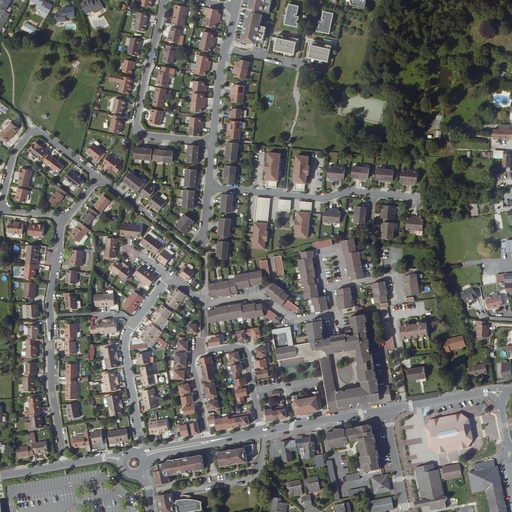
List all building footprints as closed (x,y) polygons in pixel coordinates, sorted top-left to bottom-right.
[(5,11),(9,4),(0,0),(0,9),(0,12),(8,17),(10,14),(5,11)] [(49,15),(53,7),(45,2),(45,0),(31,0),(31,1),(38,5),(37,8),(42,11),(49,15)] [(103,8),(99,0),(98,0),(93,2),(92,1),(91,0),(89,0),(81,5),(85,14),(93,10),(95,13),(103,8)] [(150,5),(151,1),(150,0),(139,0),(138,7),(148,9),(149,5),(150,5)] [(268,13),(270,0),(249,0),(247,9),(250,9),(249,13),(247,12),(245,20),(243,31),(245,31),(244,34),(242,34),(241,33),(239,41),(255,45),(256,41),(262,42),(265,27),(259,26),(257,25),(258,22),(260,23),(261,15),(256,14),(257,11),(262,12),(268,13)] [(295,24),(296,21),(297,17),(295,17),(291,16),(291,14),(295,15),(297,7),(287,5),(283,25),(296,28),(297,24),(295,24)] [(182,27),(186,8),(174,6),(170,25),(182,27)] [(61,13),(55,14),(56,23),(66,22),(65,18),(74,17),(73,8),(61,9),(61,13)] [(217,15),(218,11),(207,9),(205,18),(218,21),(219,17),(216,17),(217,15)] [(327,35),(332,14),(321,12),(320,20),(324,21),(323,23),(319,22),(317,22),(317,25),(317,28),(315,28),(314,32),(327,35)] [(145,25),(146,19),(145,19),(146,15),(136,13),(133,30),(143,33),(144,28),(145,25)] [(217,24),(218,21),(205,18),(203,26),(214,29),(215,26),(214,26),(215,24),(217,24)] [(37,29),(26,23),(22,30),(34,36),(37,29)] [(169,33),(167,42),(177,44),(179,31),(169,28),(168,32),(169,33)] [(211,40),(212,38),(212,35),(202,33),(200,41),(213,44),(213,41),(211,40)] [(292,55),(295,42),(292,41),(291,43),(288,43),(288,41),(281,39),(281,38),(281,36),(276,35),(273,51),(292,55)] [(129,39),(126,55),(137,57),(139,45),(140,45),(140,41),(129,39)] [(209,49),(210,47),(212,48),(213,44),(200,41),(198,50),(208,52),(209,49)] [(326,62),(329,46),(324,45),(324,46),(323,48),(315,47),(315,48),(312,48),(312,46),(309,46),(307,58),(326,62)] [(171,65),(175,48),(165,46),(164,50),(163,49),(162,54),(163,55),(161,63),(171,65)] [(208,64),(206,64),(206,62),(207,59),(197,57),(195,65),(208,68),(208,64)] [(133,67),(134,63),(123,61),(120,73),(130,75),(130,70),(131,67),(133,67)] [(242,71),(242,62),(237,61),(236,64),(236,66),(233,65),(233,69),(242,71)] [(204,73),(204,71),(207,71),(208,68),(195,65),(193,74),(203,76),(204,73)] [(165,87),(169,69),(161,67),(159,73),(157,72),(155,85),(165,87)] [(240,79),(242,71),(233,69),(232,72),(234,73),(234,75),(233,78),(240,79)] [(128,88),(130,80),(121,78),(117,93),(127,95),(128,92),(128,88)] [(204,92),(204,89),(202,89),(202,87),(202,83),(192,82),(191,91),(204,92)] [(239,95),(240,86),(232,86),(232,89),(231,91),(229,91),(229,94),(239,95)] [(161,108),(165,90),(153,88),(153,92),(150,105),(161,108)] [(201,100),(201,98),(201,95),(190,94),(189,103),(203,104),(203,101),(201,100)] [(238,104),(239,95),(229,94),(228,98),(231,98),(230,100),(230,103),(238,104)] [(121,110),(122,105),(123,106),(124,102),(113,100),(110,113),(120,115),(121,110)] [(199,113),(200,109),(200,108),(202,108),(203,104),(189,103),(188,112),(199,113)] [(158,126),(161,112),(150,109),(149,114),(150,115),(149,119),(148,119),(147,124),(158,126)] [(236,119),(237,111),(229,110),(229,113),(229,115),(226,115),(226,118),(236,119)] [(120,127),(121,122),(120,122),(120,118),(110,116),(107,132),(117,134),(118,130),(119,127),(120,127)] [(198,124),(198,122),(199,119),(188,118),(187,127),(200,128),(201,124),(198,124)] [(234,131),(235,122),(228,121),(228,125),(228,127),(225,127),(225,130),(234,131)] [(11,139),(18,130),(19,129),(11,122),(3,133),(2,132),(0,135),(7,142),(10,139),(11,139)] [(200,131),(200,128),(187,127),(186,136),(197,137),(197,133),(197,131),(200,131)] [(233,140),(234,131),(225,130),(224,134),(227,134),(227,136),(226,140),(233,140)] [(509,140),(510,131),(490,130),(489,139),(509,140)] [(29,152),(41,161),(47,153),(42,149),(43,148),(36,143),(29,152)] [(232,153),(233,144),(225,143),(225,147),(225,149),(223,149),(223,152),(232,153)] [(86,152),(96,160),(102,152),(92,144),(86,152)] [(197,152),(197,150),(197,147),(186,146),(185,155),(198,156),(198,152),(197,152)] [(140,160),(141,148),(138,147),(138,149),(136,148),(132,148),(131,159),(140,160)] [(149,161),(150,150),(147,150),(145,149),(145,148),(141,148),(140,160),(149,161)] [(162,162),(163,150),(160,149),(160,151),(157,151),(155,150),(154,161),(154,162),(156,163),(158,162),(162,162)] [(170,163),(171,152),(169,152),(166,152),(167,150),(163,150),(162,162),(165,162),(166,164),(169,164),(169,163),(170,163)] [(231,161),(232,153),(223,152),(223,156),(224,156),(224,158),(224,161),(225,161),(231,161)] [(507,169),(508,153),(491,152),(491,161),(499,161),(500,169),(507,169)] [(107,154),(101,163),(106,166),(105,167),(110,172),(118,162),(107,154)] [(276,182),(279,155),(267,154),(266,163),(264,162),(263,172),(265,172),(264,181),(265,181),(264,189),(275,190),(275,182),(276,182)] [(197,159),(198,156),(185,155),(185,163),(195,164),(196,161),(196,159),(197,159)] [(59,174),(65,167),(54,158),(53,159),(49,156),(44,162),(59,174)] [(307,176),(308,166),(307,166),(307,158),(295,156),(292,184),(294,184),(293,191),(303,192),(303,185),(305,185),(306,176),(307,176)] [(229,176),(230,167),(224,166),(223,166),(223,169),(222,172),(221,172),(221,175),(229,176)] [(334,182),(335,168),(327,167),(326,179),(328,180),(330,180),(330,182),(334,182)] [(342,181),(343,169),(335,168),(334,182),(337,182),(337,181),(340,181),(342,181)] [(358,181),(359,169),(351,168),(350,179),(352,179),(354,179),(354,181),(358,181)] [(28,187),(32,171),(21,169),(19,173),(20,174),(19,181),(20,181),(19,185),(28,187)] [(195,180),(196,176),(194,176),(194,174),(195,171),(184,169),(183,178),(195,180)] [(367,181),(368,170),(359,169),(358,181),(362,182),(362,180),(364,180),(367,181)] [(383,184),(384,171),(376,170),(375,181),(377,181),(380,182),(379,183),(383,184)] [(77,189),(84,181),(80,179),(79,177),(71,171),(65,179),(77,189)] [(391,183),(392,172),(384,171),(383,184),(387,184),(387,182),(389,182),(391,183)] [(407,186),(409,172),(400,171),(399,184),(401,184),(404,184),(403,186),(407,186)] [(415,185),(416,173),(409,172),(407,186),(411,186),(411,185),(413,185),(415,185)] [(128,188),(135,178),(128,173),(122,181),(124,183),(126,185),(125,186),(128,188)] [(228,185),(229,176),(221,175),(220,178),(222,178),(222,181),(221,184),(228,185)] [(136,192),(142,184),(135,178),(128,188),(131,190),(132,189),(134,190),(133,190),(136,192)] [(193,185),(193,183),(195,183),(195,180),(183,178),(182,187),(193,188),(193,185)] [(60,203),(67,194),(56,185),(54,187),(58,190),(57,191),(58,192),(53,197),(49,201),(55,206),(58,202),(60,203)] [(146,199),(152,190),(145,185),(138,195),(140,197),(142,195),(144,197),(146,199)] [(25,203),(28,191),(18,188),(17,192),(18,192),(17,196),(16,200),(25,203)] [(192,195),(193,191),(182,190),(181,200),(193,201),(194,197),(192,197),(192,195)] [(157,211),(164,202),(154,194),(146,204),(149,207),(150,206),(153,208),(157,211)] [(101,213),(110,200),(103,195),(97,203),(98,204),(95,208),(101,213)] [(226,205),(227,196),(220,195),(220,199),(220,201),(218,200),(218,204),(226,205)] [(266,225),(268,200),(262,199),(254,198),(252,224),(253,224),(265,225),(266,225)] [(193,204),(193,201),(181,200),(180,208),(191,209),(191,206),(191,204),(193,204)] [(288,213),(289,202),(275,200),(274,211),(288,213)] [(309,215),(310,204),(303,203),(296,203),(295,213),(296,213),(308,215),(309,215)] [(225,214),(226,205),(218,204),(217,208),(219,208),(219,210),(218,213),(225,214)] [(394,220),(396,207),(391,206),(391,204),(388,204),(387,206),(384,205),(383,211),(383,214),(382,214),(381,218),(394,220)] [(368,216),(368,212),(366,212),(367,210),(367,207),(356,206),(356,215),(368,216)] [(88,224),(97,213),(90,207),(87,210),(86,210),(84,213),(84,214),(83,216),(81,218),(88,224)] [(332,223),(333,209),(330,209),(329,210),(327,210),(325,210),(324,222),(332,223)] [(340,224),(341,212),(339,211),(336,211),(337,209),(333,209),(332,223),(340,224)] [(306,240),(308,215),(296,213),(295,221),(293,221),(292,231),(294,231),(293,239),(306,240)] [(192,222),(181,215),(177,221),(188,229),(191,226),(190,225),(191,224),(192,222)] [(365,222),(366,219),(367,219),(368,216),(356,215),(355,223),(365,224),(365,222)] [(415,230),(416,217),(412,216),(412,218),(410,218),(407,218),(406,230),(415,230)] [(423,231),(424,219),(422,219),(419,219),(420,217),(416,217),(415,230),(423,231)] [(223,229),(224,220),(218,219),(217,223),(217,224),(216,224),(215,228),(223,229)] [(188,229),(177,221),(172,227),(183,234),(184,233),(185,231),(186,232),(188,229)] [(23,234),(24,224),(20,224),(20,223),(16,222),(16,223),(13,223),(10,223),(8,233),(23,234)] [(394,232),(394,223),(384,222),(383,224),(383,227),(381,227),(381,230),(394,232)] [(130,238),(131,225),(122,224),(120,235),(127,235),(126,237),(130,238)] [(265,243),(266,233),(264,233),(265,225),(253,224),(250,250),(262,251),(263,243),(265,243)] [(42,237),(43,225),(38,225),(38,226),(36,226),(29,225),(28,235),(42,237)] [(140,237),(141,226),(131,225),(130,238),(134,238),(134,236),(140,237)] [(71,236),(79,242),(80,241),(86,234),(76,227),(74,230),(75,231),(71,236)] [(393,240),(394,232),(381,230),(381,234),(382,234),(382,237),(382,239),(393,240)] [(155,240),(156,238),(149,232),(148,234),(147,234),(141,243),(148,248),(155,240)] [(86,234),(80,241),(83,244),(88,238),(88,236),(86,234)] [(116,248),(117,239),(107,238),(106,247),(116,248)] [(332,246),(330,239),(313,243),(315,250),(332,246)] [(156,254),(162,246),(155,240),(148,248),(156,254)] [(355,246),(354,240),(341,242),(342,246),(344,246),(344,248),(355,246)] [(220,251),(221,243),(217,242),(215,242),(215,245),(215,247),(213,247),(213,251),(220,251)] [(36,265),(38,246),(27,245),(25,264),(36,265)] [(356,253),(355,246),(344,248),(345,251),(343,251),(343,255),(345,255),(356,253)] [(115,258),(116,248),(106,247),(105,256),(115,258)] [(81,266),(83,251),(72,250),(71,258),(70,258),(69,264),(81,266)] [(164,250),(157,259),(165,265),(171,256),(164,250)] [(299,260),(303,286),(305,286),(305,293),(304,293),(305,299),(311,298),(312,305),(314,305),(315,311),(328,309),(327,305),(326,306),(325,300),(326,300),(325,296),(318,297),(318,293),(316,293),(316,288),(317,288),(316,284),(315,284),(314,280),(313,281),(313,278),(314,278),(313,275),(315,275),(313,267),(312,267),(311,261),(312,261),(312,258),(312,255),(313,255),(313,251),(301,253),(302,259),(299,260)] [(360,259),(359,252),(356,253),(345,255),(346,259),(347,258),(348,261),(360,259)] [(274,257),(277,276),(284,275),(281,256),(274,257)] [(362,265),(360,259),(348,261),(348,264),(347,264),(347,268),(349,268),(362,265)] [(209,284),(211,297),(215,297),(215,296),(218,295),(218,296),(218,298),(222,297),(222,296),(227,295),(227,296),(231,295),(231,294),(231,293),(234,292),(234,293),(238,293),(237,290),(242,289),(241,288),(247,287),(247,288),(251,287),(251,286),(255,285),(254,284),(260,283),(260,284),(264,284),(263,280),(271,279),(267,260),(260,262),(262,271),(235,276),(236,280),(235,280),(222,282),(209,284)] [(118,275),(126,264),(123,262),(122,264),(118,261),(111,269),(118,275)] [(35,276),(36,265),(25,264),(23,280),(33,281),(33,276),(35,276)] [(125,280),(132,271),(128,268),(129,267),(126,264),(118,275),(125,280)] [(194,272),(184,265),(181,268),(183,270),(180,273),(179,275),(187,280),(194,272)] [(363,272),(362,265),(349,268),(349,271),(348,271),(348,274),(350,274),(351,274),(363,272)] [(142,280),(148,271),(141,266),(134,275),(142,280)] [(75,285),(77,272),(67,271),(66,275),(67,275),(67,278),(66,277),(65,283),(75,285)] [(149,286),(156,277),(148,271),(142,280),(139,284),(144,287),(146,283),(149,286)] [(364,279),(363,272),(351,274),(352,277),(350,277),(351,281),(364,279)] [(420,294),(416,274),(403,276),(404,280),(405,280),(406,283),(405,283),(403,283),(404,287),(405,287),(406,292),(405,293),(405,297),(420,294)] [(511,274),(502,275),(506,291),(511,291),(511,292),(511,274)] [(483,277),(483,285),(495,284),(494,276),(483,277)] [(372,291),(374,304),(387,302),(387,298),(385,298),(385,296),(386,295),(387,295),(387,291),(386,291),(385,289),(385,286),(386,286),(385,282),(372,284),(373,291),(372,291)] [(33,299),(35,284),(24,283),(23,298),(33,299)] [(285,290),(274,283),(266,294),(269,296),(270,295),(272,297),(271,298),(271,299),(274,301),(275,300),(279,303),(278,304),(282,306),(282,305),(295,314),(299,308),(286,300),(289,295),(284,292),(285,290)] [(352,301),(350,288),(337,290),(337,294),(339,294),(339,297),(338,297),(337,297),(337,301),(339,301),(339,303),(339,306),(338,306),(339,310),(352,308),(351,301),(352,301)] [(472,288),(460,293),(464,302),(471,299),(472,301),(477,299),(472,288)] [(179,302),(184,295),(176,289),(173,293),(171,291),(169,294),(179,302)] [(137,305),(143,297),(135,291),(129,299),(137,305)] [(76,309),(76,293),(64,294),(64,297),(65,297),(66,303),(66,310),(76,309)] [(114,305),(114,294),(104,295),(105,305),(114,305)] [(179,302),(169,294),(166,297),(168,299),(165,303),(174,309),(179,302)] [(105,305),(104,295),(95,295),(96,306),(105,305)] [(502,305),(500,295),(490,298),(489,296),(485,297),(485,299),(483,299),(485,309),(502,305)] [(137,305),(129,299),(123,306),(132,312),(137,305)] [(211,323),(243,318),(244,320),(264,316),(263,315),(263,310),(262,304),(257,305),(258,306),(255,307),(255,306),(255,304),(251,305),(251,306),(245,307),(245,306),(241,306),(241,304),(237,305),(238,306),(232,307),(232,306),(224,307),(224,308),(219,309),(219,308),(215,309),(215,310),(215,311),(212,311),(212,310),(209,311),(211,323)] [(27,306),(28,318),(38,318),(38,305),(27,306)] [(165,319),(170,312),(162,305),(159,309),(157,308),(155,311),(165,319)] [(395,349),(387,307),(382,308),(380,309),(388,350),(395,349)] [(281,319),(268,309),(263,310),(263,315),(277,325),(281,319)] [(165,319),(155,311),(153,314),(154,315),(151,319),(160,326),(165,319)] [(378,388),(376,388),(376,387),(378,386),(377,379),(375,372),(374,372),(374,369),(373,367),(375,367),(372,351),(366,352),(365,350),(369,349),(369,344),(369,339),(368,339),(367,334),(368,333),(366,326),(365,327),(364,325),(368,324),(367,318),(366,318),(365,315),(350,318),(351,322),(354,322),(355,325),(353,325),(353,328),(354,328),(356,336),(355,337),(352,337),(352,340),(351,341),(350,336),(347,336),(347,335),(345,335),(347,347),(349,347),(349,350),(356,349),(360,351),(361,354),(359,355),(360,358),(358,358),(359,364),(361,364),(362,370),(368,369),(368,372),(362,373),(364,383),(362,383),(363,389),(361,389),(363,399),(364,400),(364,403),(367,404),(391,400),(389,386),(378,388)] [(107,332),(106,319),(102,320),(102,322),(96,323),(96,326),(90,327),(90,334),(107,332)] [(117,332),(116,321),(110,321),(110,319),(106,319),(107,332),(117,332)] [(401,327),(402,340),(428,336),(427,323),(422,324),(422,320),(418,321),(418,324),(409,326),(409,322),(405,323),(405,326),(401,327)] [(488,331),(489,326),(489,322),(477,321),(477,325),(479,325),(478,336),(489,337),(490,331),(488,331)] [(308,331),(310,343),(294,346),(289,347),(275,349),(277,361),(335,352),(332,337),(330,337),(331,338),(327,339),(328,340),(323,341),(322,339),(321,333),(323,332),(322,329),(321,329),(320,327),(323,327),(322,322),(307,324),(308,327),(307,327),(307,331),(308,331)] [(76,338),(76,324),(65,325),(65,334),(65,339),(73,338),(76,338)] [(156,339),(161,332),(150,324),(147,328),(145,326),(143,329),(153,337),(156,339)] [(200,331),(200,324),(188,324),(188,333),(197,333),(197,331),(200,331)] [(38,335),(38,326),(36,326),(29,326),(29,335),(29,339),(35,339),(38,339),(38,335)] [(260,338),(259,327),(247,329),(249,336),(252,336),(253,339),(260,338)] [(272,330),(273,334),(286,332),(289,347),(294,346),(290,327),(272,330)] [(148,344),(153,337),(143,329),(140,332),(142,334),(139,337),(148,344)] [(245,337),(249,336),(247,329),(236,331),(238,341),(243,341),(246,340),(245,337)] [(220,345),(218,334),(212,335),(212,339),(208,339),(209,347),(215,346),(220,345)] [(349,347),(347,347),(345,335),(338,336),(332,337),(335,352),(341,351),(349,350),(349,347)] [(444,342),(446,353),(451,352),(450,350),(466,346),(463,336),(447,340),(448,341),(444,342)] [(75,354),(74,342),(73,338),(65,339),(65,343),(64,343),(65,355),(75,354)] [(187,346),(187,341),(184,341),(184,338),(178,338),(178,350),(181,350),(187,350),(187,346)] [(37,358),(37,345),(36,345),(35,339),(29,339),(27,339),(27,350),(27,358),(37,358)] [(266,355),(265,346),(268,346),(268,343),(262,343),(262,347),(256,348),(256,352),(257,357),(259,356),(266,355)] [(115,353),(114,347),(103,349),(105,358),(118,356),(117,353),(115,353)] [(335,352),(277,361),(279,367),(321,360),(326,359),(329,361),(331,361),(330,355),(342,353),(357,351),(358,358),(360,358),(359,355),(361,354),(360,351),(356,349),(349,350),(341,351),(335,352)] [(185,357),(186,353),(181,353),(181,350),(178,350),(175,350),(175,360),(185,360),(185,357)] [(149,362),(147,353),(137,354),(138,360),(136,361),(136,365),(149,362)] [(239,357),(238,353),(229,355),(231,366),(237,365),(237,361),(239,361),(239,357)] [(266,366),(265,359),(267,359),(266,355),(259,356),(260,360),(254,360),(255,364),(255,367),(260,367),(266,366)] [(117,367),(117,360),(119,360),(118,356),(105,358),(107,368),(117,367)] [(212,364),(210,356),(198,358),(199,362),(199,366),(200,366),(212,364)] [(326,359),(321,360),(329,410),(349,407),(350,405),(350,402),(351,400),(349,391),(336,393),(334,381),(332,381),(331,377),(333,376),(331,361),(329,361),(326,359)] [(185,364),(185,360),(175,360),(174,370),(180,371),(181,367),(185,367),(185,364)] [(36,374),(35,363),(26,363),(26,374),(25,374),(25,377),(35,377),(35,374),(36,374)] [(502,363),(502,378),(511,378),(511,363),(502,363)] [(77,375),(76,364),(66,364),(66,372),(67,372),(67,375),(65,375),(65,380),(67,380),(76,380),(76,375),(77,375)] [(213,372),(212,364),(200,366),(201,370),(202,374),(213,372)] [(238,370),(242,370),(241,364),(237,365),(231,366),(230,366),(232,377),(238,376),(238,370)] [(359,364),(362,383),(364,383),(362,373),(368,372),(368,369),(362,370),(361,364),(359,364)] [(486,373),(485,364),(473,366),(473,367),(469,367),(470,376),(474,375),(474,376),(482,375),(482,373),(486,373)] [(152,375),(151,366),(140,367),(141,373),(139,373),(140,377),(152,375)] [(268,376),(266,366),(260,367),(260,370),(256,371),(256,375),(257,378),(268,376)] [(408,369),(409,380),(417,379),(417,382),(427,381),(427,377),(424,377),(424,372),(426,372),(425,367),(408,369)] [(185,379),(185,374),(187,374),(187,371),(180,371),(174,370),(174,379),(185,379)] [(118,380),(118,377),(116,377),(115,372),(104,374),(105,383),(118,380)] [(215,379),(213,372),(202,374),(202,377),(203,381),(207,381),(213,380),(215,379)] [(154,383),(152,375),(140,377),(140,380),(142,380),(143,385),(154,383)] [(245,381),(244,378),(239,378),(238,376),(232,377),(233,380),(234,387),(240,386),(245,385),(245,381)] [(35,391),(35,377),(25,377),(23,377),(24,392),(35,391)] [(78,399),(77,380),(76,380),(67,380),(67,385),(67,393),(66,393),(66,399),(78,399)] [(118,390),(117,384),(119,384),(118,380),(105,383),(107,391),(118,390)] [(215,390),(213,380),(207,381),(207,384),(203,384),(203,388),(204,392),(215,390)] [(190,392),(189,387),(192,387),(191,383),(178,385),(180,394),(186,393),(190,392)] [(246,392),(245,389),(241,390),(240,386),(234,387),(235,397),(242,396),(246,396),(246,392)] [(154,398),(153,389),(142,391),(144,400),(154,398)] [(391,400),(367,404),(364,403),(364,400),(363,399),(361,389),(350,391),(349,391),(351,400),(350,402),(350,405),(349,407),(329,410),(330,413),(353,409),(392,402),(391,400)] [(217,400),(215,390),(204,392),(205,395),(205,398),(210,398),(210,401),(217,400)] [(318,411),(316,398),(319,398),(318,391),(311,392),(311,398),(298,400),(297,395),(289,396),(290,403),(294,402),(296,415),(301,414),(314,412),(318,411)] [(192,398),(191,395),(187,396),(186,393),(180,394),(182,404),(188,403),(192,402),(192,398)] [(120,400),(119,394),(108,396),(110,406),(122,404),(122,400),(120,400)] [(42,413),(39,397),(29,399),(32,415),(40,413),(42,413)] [(156,407),(154,398),(144,400),(145,409),(156,407)] [(219,408),(217,400),(210,401),(207,402),(208,406),(205,407),(206,410),(219,408)] [(79,417),(77,402),(67,404),(70,418),(79,417)] [(194,409),(193,406),(189,406),(188,403),(182,404),(183,415),(194,413),(194,409)] [(122,414),(121,408),(123,408),(122,404),(110,406),(111,416),(122,414)] [(273,420),(271,409),(264,410),(264,407),(260,408),(261,415),(265,414),(266,421),(270,421),(273,420)] [(286,418),(284,407),(278,408),(280,419),(283,418),(286,418)] [(280,419),(278,408),(271,409),(273,420),(277,419),(280,419)] [(248,424),(247,417),(251,417),(250,411),(246,411),(246,414),(240,415),(242,425),(246,425),(248,424)] [(43,421),(42,416),(41,417),(40,413),(32,415),(30,415),(32,424),(33,429),(43,427),(42,421),(43,421)] [(427,426),(467,418),(460,413),(428,419),(424,427),(427,426)] [(242,425),(240,415),(234,416),(236,427),(240,426),(242,425)] [(223,429),(221,418),(214,419),(214,416),(207,417),(207,420),(214,419),(214,423),(216,430),(219,430),(223,429)] [(236,427),(234,416),(228,417),(229,428),(233,427),(236,427)] [(229,428),(228,417),(221,418),(223,429),(226,428),(229,428)] [(472,438),(469,420),(467,418),(427,426),(424,427),(423,428),(427,446),(429,448),(471,439),(472,438)] [(167,430),(165,420),(157,421),(159,434),(162,433),(162,431),(167,430)] [(159,434),(157,421),(148,423),(150,433),(155,432),(155,434),(159,434)] [(199,433),(197,422),(190,423),(190,422),(186,422),(186,424),(187,429),(191,428),(192,434),(196,434),(199,433)] [(374,432),(374,427),(369,423),(365,423),(365,426),(368,425),(371,428),(372,433),(374,432)] [(187,429),(186,424),(179,425),(179,424),(175,424),(176,431),(180,430),(181,436),(185,436),(188,435),(187,429)] [(346,443),(345,436),(347,436),(348,442),(355,441),(355,440),(358,439),(358,441),(364,440),(364,442),(359,443),(358,443),(360,457),(359,457),(360,464),(357,465),(359,476),(364,475),(364,473),(379,470),(374,435),(372,435),(372,433),(371,428),(368,425),(365,426),(356,427),(356,428),(345,430),(345,429),(342,429),(342,428),(334,430),(335,431),(328,432),(330,447),(337,446),(337,447),(345,446),(345,443),(346,443)] [(129,439),(127,429),(117,430),(119,441),(129,439)] [(119,441),(117,430),(109,432),(110,442),(119,441)] [(99,442),(99,444),(104,443),(102,431),(91,432),(93,443),(99,442)] [(90,444),(88,432),(84,432),(84,436),(73,438),(75,447),(90,444)] [(297,448),(304,447),(305,447),(304,442),(311,441),(310,436),(303,437),(296,439),(296,440),(290,441),(289,440),(280,441),(281,445),(284,445),(284,449),(281,449),(284,462),(293,460),(291,450),(297,449),(297,448)] [(435,453),(467,446),(471,439),(429,448),(435,453)] [(49,451),(47,440),(33,443),(33,446),(34,453),(38,452),(38,453),(42,452),(49,451)] [(314,451),(313,445),(314,445),(313,440),(311,440),(311,441),(304,442),(305,447),(304,447),(306,458),(315,456),(314,451)] [(34,453),(33,446),(29,446),(29,445),(17,448),(19,457),(35,454),(34,453)] [(253,451),(254,449),(254,448),(254,445),(245,446),(246,448),(247,456),(249,455),(251,455),(252,453),(253,451)] [(247,456),(246,448),(238,449),(219,452),(221,466),(231,465),(231,463),(238,462),(238,464),(248,462),(247,456)] [(205,469),(202,455),(187,458),(172,460),(171,459),(168,459),(168,461),(157,464),(153,467),(154,468),(155,475),(157,485),(170,482),(170,479),(167,479),(167,477),(169,476),(169,473),(171,473),(171,475),(188,472),(187,470),(194,469),(195,471),(205,469)] [(316,458),(316,467),(324,466),(324,457),(316,458)] [(339,499),(332,460),(325,461),(332,500),(339,499)] [(504,511),(496,467),(495,461),(475,465),(476,470),(469,472),(473,492),(487,489),(491,511),(504,511)] [(443,479),(459,476),(457,464),(441,467),(441,468),(432,470),(431,463),(413,467),(419,496),(423,495),(424,498),(425,504),(427,504),(428,509),(444,506),(442,500),(446,497),(441,495),(438,478),(443,478),(443,479)] [(507,511),(498,466),(496,467),(504,511),(507,511)] [(357,480),(356,473),(343,476),(344,482),(357,480)] [(306,478),(309,492),(320,489),(317,476),(306,478)] [(370,480),(373,494),(388,491),(385,477),(370,480)] [(288,482),(291,496),(302,493),(299,480),(288,482)] [(366,495),(365,488),(348,491),(350,498),(366,495)] [(203,509),(202,503),(203,500),(194,499),(193,499),(191,501),(187,501),(186,498),(183,498),(176,500),(176,501),(174,502),(172,492),(165,494),(159,495),(161,511),(185,511),(189,511),(203,509)] [(425,504),(424,498),(412,500),(414,507),(425,504)] [(383,511),(392,510),(390,499),(368,503),(369,511),(383,511)] [(273,502),(271,511),(285,511),(286,503),(273,502)] [(336,505),(337,511),(351,511),(349,502),(336,505)]
